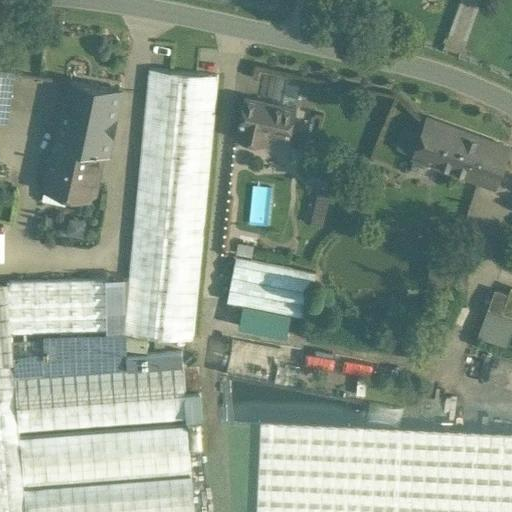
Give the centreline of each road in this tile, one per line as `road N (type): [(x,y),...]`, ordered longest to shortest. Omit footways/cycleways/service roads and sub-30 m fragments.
road 1 (tertiary): [(298,41),(432,76),(511,109)]
road 2 (tertiary): [(111,0),(298,41)]
road 3 (residential): [(511,194),(450,362)]
